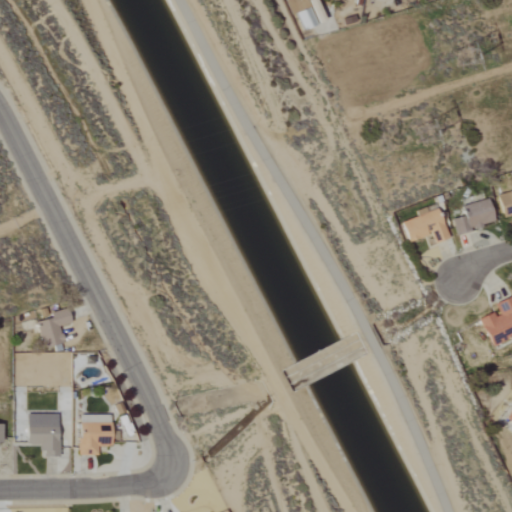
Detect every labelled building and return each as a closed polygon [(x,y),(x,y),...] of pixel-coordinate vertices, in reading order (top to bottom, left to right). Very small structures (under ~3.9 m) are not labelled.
[(311,0),(283,0),(282,1),(289,15),(294,13),(301,29),(320,21),(311,0)] [(500,221),(511,216),(511,188),(492,195),(500,221)] [(452,233),(490,223),(484,199),(456,206),(458,216),(448,218),(452,233)] [(430,243),(443,240),(435,211),(397,221),(402,242),(427,235),(430,243)] [(487,348),(511,336),(511,322),(511,321),(511,320),(511,310),(511,309),(511,298),(510,295),(489,304),(492,311),(474,319),(487,348)] [(59,344),(55,326),(66,324),(62,309),(45,313),(46,319),(32,322),(38,349),(59,344)] [(511,406),(502,419),(511,426),(511,406)] [(54,415),(22,414),(21,444),(35,445),(35,451),(44,451),(44,457),(53,457),(54,415)] [(93,456),(94,447),(106,447),(107,424),(75,423),(74,456),(93,456)]
